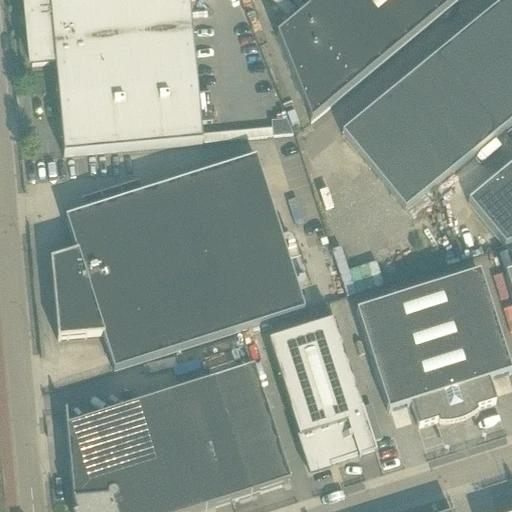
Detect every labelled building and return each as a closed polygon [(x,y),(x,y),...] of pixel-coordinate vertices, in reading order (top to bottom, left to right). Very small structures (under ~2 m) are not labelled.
[(24,0),(26,12),(27,12),(27,11),(32,11),(34,31),(29,31),(28,31),(31,69),(54,66),(63,159),(202,146),(201,137),(200,125),(212,124),(209,95),(197,96),(188,0),(24,0)] [(275,37),(310,124),(459,0),(297,0),(307,11),(275,37)] [(511,0),(507,0),(341,136),(404,214),(511,125),(511,0)] [(113,374),(303,313),(255,161),(65,222),(76,256),(50,264),(57,343),(102,339),(113,374)] [(511,182),(505,174),(486,189),(511,220),(511,182)] [(511,220),(486,189),(467,205),(504,249),(511,246),(511,220)] [(349,192),(318,200),(330,248),(342,245),(338,229),(357,225),(349,192)] [(477,416),(476,412),(495,406),(488,384),(510,376),(479,276),(356,315),(388,415),(410,408),(418,431),(437,425),(438,429),(440,429),(445,429),(449,429),(454,428),(460,426),(465,424),(470,422),(474,419),(477,416)] [(376,458),(372,446),(333,325),(268,346),(310,479),(328,473),(327,470),(357,460),(358,464),(376,458)] [(253,371),(215,383),(65,431),(72,504),(73,511),(206,511),(290,486),(253,371)]
